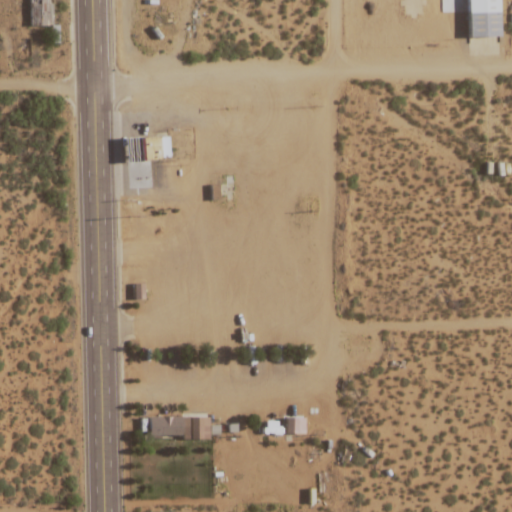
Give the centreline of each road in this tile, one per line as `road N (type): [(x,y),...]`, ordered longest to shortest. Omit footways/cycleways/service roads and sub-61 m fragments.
road 1 (residential): [(0,85),(91,88),(511,67)]
road 2 (trunk): [(101,511),(88,0)]
road 3 (residential): [(329,322),(322,106),(335,71),(337,0)]
road 4 (residential): [(98,327),(329,322)]
